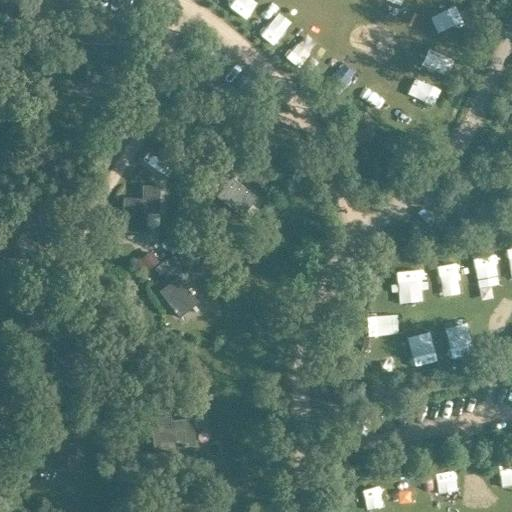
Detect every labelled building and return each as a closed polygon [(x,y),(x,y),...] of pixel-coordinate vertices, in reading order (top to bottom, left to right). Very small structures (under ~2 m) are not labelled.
[(400,0),(395,11),(412,19),(420,0),(400,0)] [(111,68),(111,64),(117,64),(118,44),(82,43),(82,56),(88,56),(87,74),(87,83),(110,83),(110,80),(111,67),(111,68)] [(218,153),(211,161),(221,171),(228,163),(218,153)] [(216,196),(242,216),(241,214),(249,205),(250,206),(257,198),(231,177),(216,196)] [(123,197),(122,230),(146,231),(147,212),(159,213),(160,186),(143,185),(142,198),(123,197)] [(455,208),(463,227),(473,224),(465,204),(455,208)] [(6,220),(7,233),(12,233),(14,258),(38,256),(36,236),(40,236),(39,216),(6,220)] [(491,253),(499,284),(511,281),(511,262),(508,248),(491,253)] [(151,251),(141,258),(149,268),(158,261),(151,251)] [(168,256),(159,263),(165,271),(174,264),(168,256)] [(456,260),(460,293),(479,291),(475,257),(456,260)] [(421,267),(423,278),(440,275),(439,264),(421,267)] [(403,272),(378,273),(379,306),(404,305),(403,272)] [(159,291),(174,310),(179,317),(180,317),(179,315),(189,307),(190,309),(198,303),(178,277),(159,291)] [(426,301),(443,299),(441,277),(424,278),(426,301)] [(348,337),(370,344),(378,316),(356,309),(348,337)] [(511,311),(503,313),(509,346),(511,344),(511,311)] [(458,357),(449,328),(429,334),(439,363),(458,357)] [(46,334),(46,347),(52,347),(53,375),(76,374),(75,354),(82,353),(81,333),(46,334)] [(392,370),(412,371),(414,349),(393,348),(392,370)] [(177,451),(177,447),(182,446),(182,447),(186,446),(195,445),(195,444),(191,444),(189,428),(192,428),(191,418),(164,422),(163,417),(149,419),(154,454),(177,451)] [(40,443),(39,468),(67,469),(68,455),(76,455),(76,444),(68,444),(68,435),(54,435),(54,443),(40,443)] [(503,459),(483,460),(484,488),(504,488),(503,459)] [(420,502),(439,501),(439,472),(419,472),(420,502)] [(397,485),(382,488),(386,506),(402,503),(397,485)]
